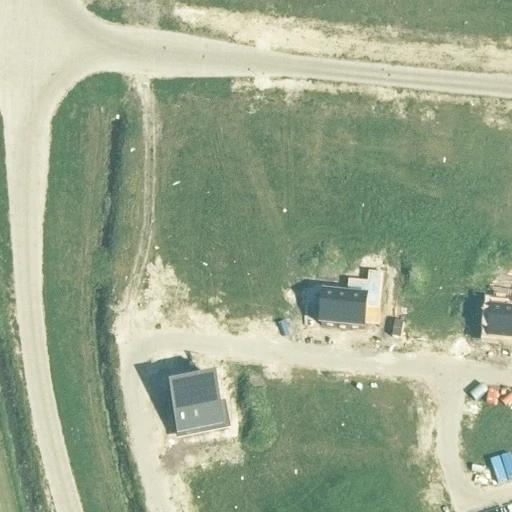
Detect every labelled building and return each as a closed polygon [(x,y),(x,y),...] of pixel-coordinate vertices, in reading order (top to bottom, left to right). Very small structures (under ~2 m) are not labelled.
[(186,0),(185,10),(215,13),(216,0),(186,0)] [(248,0),(249,1),(272,3),(271,19),(301,22),(302,0),(248,0)] [(302,0),(301,22),(331,25),(332,9),(356,11),(357,0),(302,0)] [(365,0),(364,12),(388,14),(386,30),(416,33),(419,0),(365,0)] [(419,0),(416,33),(446,36),(448,20),(472,23),(473,0),(419,0)] [(511,0),(481,0),(479,24),(503,26),(502,42),(511,42),(511,0)] [(175,98),(170,151),(211,155),(211,160),(233,162),(236,134),(214,132),(217,102),(175,98)] [(277,151),(281,108),(256,106),(253,135),(241,134),(239,157),(251,159),(252,149),(277,151)] [(303,140),(306,111),(281,108),(277,151),(302,154),(301,164),(313,165),(315,141),(303,140)] [(360,160),(365,117),(340,114),(337,143),(325,142),(322,166),(334,167),(335,157),(360,160)] [(387,148),(390,119),(365,117),(360,160),(385,162),(384,172),(396,173),(399,149),(387,148)] [(444,168),(448,125),(423,123),(420,151),(408,150),(406,174),(418,175),(419,166),(444,168)] [(470,156),(473,128),(448,125),(444,168),(469,171),(468,180),(480,181),(482,157),(470,156)] [(491,161),(486,205),(508,207),(511,180),(511,179),(511,131),(508,131),(505,162),(491,161)] [(156,278),(152,312),(169,314),(168,315),(182,317),(183,315),(199,317),(201,299),(216,301),(219,271),(202,269),(185,267),(184,281),(156,278)] [(319,309),(318,325),(322,325),(321,329),(365,333),(367,314),(381,315),(385,278),(369,277),(368,287),(349,285),(348,300),(324,298),(323,310),(319,309)] [(241,290),(238,321),(282,325),(284,305),(297,307),(300,280),(285,278),(283,294),(241,290)] [(403,314),(402,326),(406,326),(405,337),(449,342),(450,332),(465,333),(467,307),(438,304),(437,314),(408,311),(407,314),(403,314)] [(511,313),(492,312),(489,346),(511,348),(511,313)] [(171,391),(165,392),(168,405),(171,417),(175,438),(181,437),(222,429),(217,406),(213,388),(214,388),(212,382),(204,384),(171,391)] [(285,422),(288,391),(270,395),(275,424),(285,422)] [(352,422),(350,439),(379,442),(380,426),(410,429),(413,398),(370,394),(367,423),(352,422)] [(347,468),(345,484),(372,487),(382,511),(402,511),(401,508),(420,500),(410,474),(385,484),(384,485),(383,485),(382,484),(381,484),(380,484),(380,483),(379,482),(378,481),(378,480),(378,479),(379,471),(347,468)] [(237,511),(230,491),(192,504),(194,511),(237,511)]
